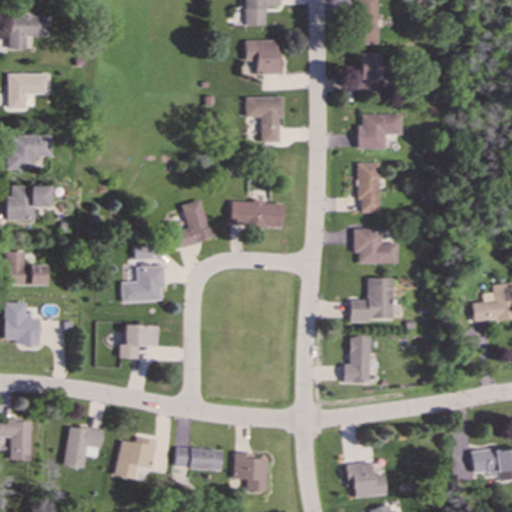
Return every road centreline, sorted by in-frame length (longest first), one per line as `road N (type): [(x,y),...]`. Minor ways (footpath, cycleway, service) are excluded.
road 1 (residential): [(511,393),(303,421),(0,385)]
road 2 (residential): [(315,0),(317,166),(303,394),(313,511)]
road 3 (residential): [(310,267),(231,262),(200,276),(189,411)]
